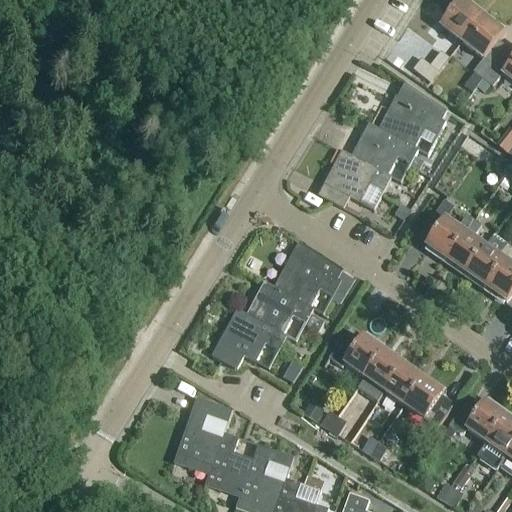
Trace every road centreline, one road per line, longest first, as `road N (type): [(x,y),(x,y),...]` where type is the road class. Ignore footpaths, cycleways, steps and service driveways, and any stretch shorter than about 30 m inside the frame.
road 1 (unclassified): [(84,472),(253,198)]
road 2 (residential): [(511,371),(253,198)]
road 3 (unclassified): [(253,198),(377,0)]
